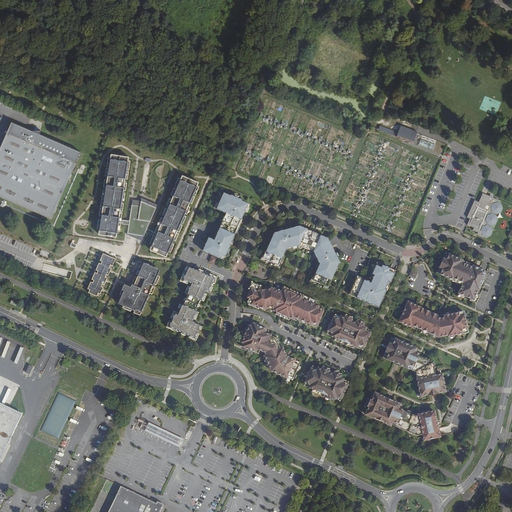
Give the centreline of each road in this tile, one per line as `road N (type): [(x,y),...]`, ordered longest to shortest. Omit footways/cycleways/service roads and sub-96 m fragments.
road 1 (residential): [(223,367),(235,278),(261,219),(279,208),(303,208),(406,253),(447,238),(511,266)]
road 2 (tertiary): [(193,388),(131,375),(0,311)]
road 3 (tertiary): [(237,406),(275,443),(378,493)]
road 4 (secondary): [(455,492),(488,454),(511,367)]
